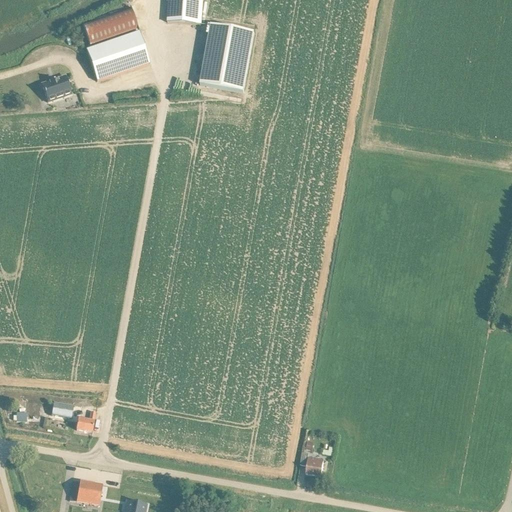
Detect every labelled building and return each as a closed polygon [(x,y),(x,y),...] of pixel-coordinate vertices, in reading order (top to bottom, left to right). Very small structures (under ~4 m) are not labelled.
[(201,26),(202,25),(202,23),(203,0),(169,0),(167,23),(201,26)] [(90,48),(139,31),(131,8),(83,25),(90,48)] [(244,94),(255,34),(211,26),(200,87),(244,94)] [(97,83),(150,65),(139,33),(86,51),(97,83)] [(48,103),(72,95),(66,78),(42,86),(48,103)] [(71,420),(73,408),(54,404),(52,416),(71,420)] [(92,434),(96,414),(91,413),(89,422),(78,420),(76,431),(92,434)] [(333,458),(334,449),(329,448),(329,452),(323,451),(322,456),(328,457),(333,458)] [(321,478),(323,468),(324,460),(308,458),(308,455),(302,454),(302,457),(300,467),(307,468),(306,475),(321,478)] [(57,501),(60,484),(60,479),(47,477),(45,489),(42,489),(40,501),(50,503),(51,499),(57,501)] [(103,487),(80,483),(80,484),(73,483),(70,502),(99,507),(103,487)] [(144,511),(146,507),(128,503),(126,511),(144,511)]
